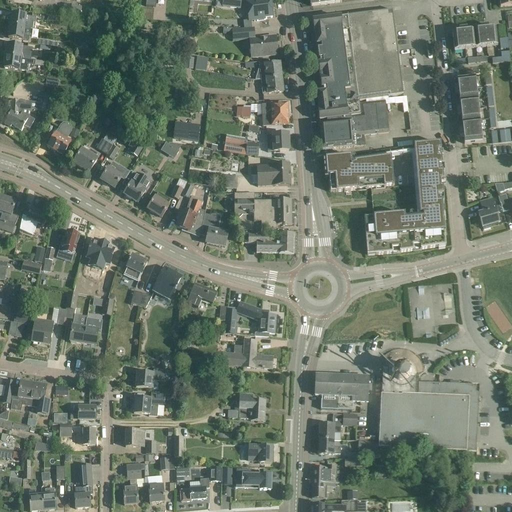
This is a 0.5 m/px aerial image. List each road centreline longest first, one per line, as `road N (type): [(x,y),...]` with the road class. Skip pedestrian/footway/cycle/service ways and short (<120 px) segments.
road 1 (secondary): [(293,287),(171,253),(0,162)]
road 2 (secondary): [(316,264),(289,0)]
road 3 (residential): [(461,259),(433,0)]
road 4 (residential): [(106,511),(111,379),(0,361)]
road 5 (secondary): [(295,511),(301,366),(315,316)]
road 6 (residential): [(461,259),(473,332),(511,361)]
